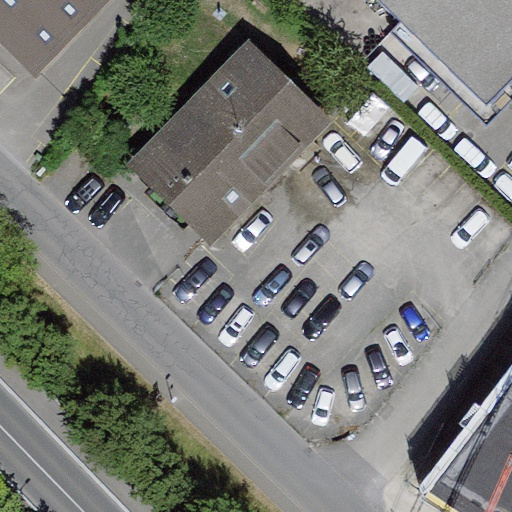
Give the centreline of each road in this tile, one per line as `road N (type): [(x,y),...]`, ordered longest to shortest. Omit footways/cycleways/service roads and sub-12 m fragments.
road 1 (residential): [(319,511),(0,192)]
road 2 (tertiary): [(0,424),(86,511)]
